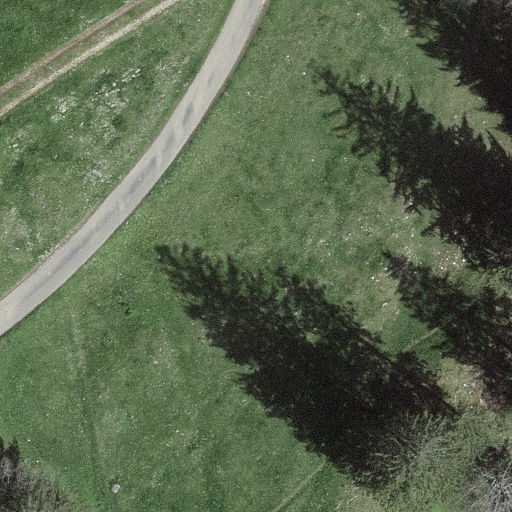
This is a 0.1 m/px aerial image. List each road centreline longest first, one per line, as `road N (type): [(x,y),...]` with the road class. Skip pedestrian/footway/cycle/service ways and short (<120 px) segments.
road 1 (track): [(0,314),(114,209),(231,47),(251,0)]
road 2 (track): [(0,105),(157,0)]
